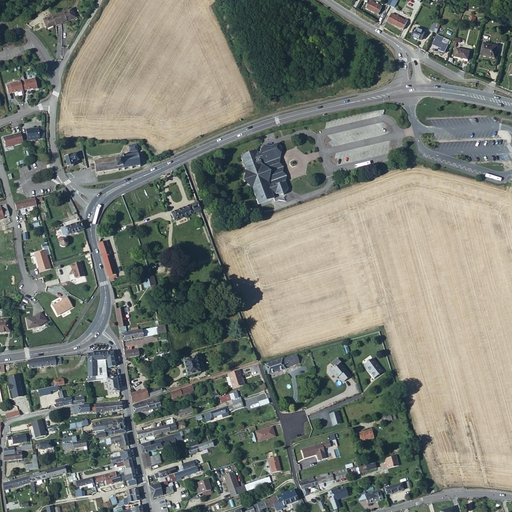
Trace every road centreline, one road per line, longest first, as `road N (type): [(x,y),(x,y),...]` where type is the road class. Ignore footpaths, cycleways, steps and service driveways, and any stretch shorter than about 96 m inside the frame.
road 1 (primary): [(399,92),(278,119),(99,197)]
road 2 (tertiary): [(96,328),(115,342),(148,511)]
road 3 (residential): [(511,496),(462,493),(382,511)]
road 4 (residential): [(46,410),(3,426),(4,511)]
road 5 (residential): [(0,162),(28,286)]
